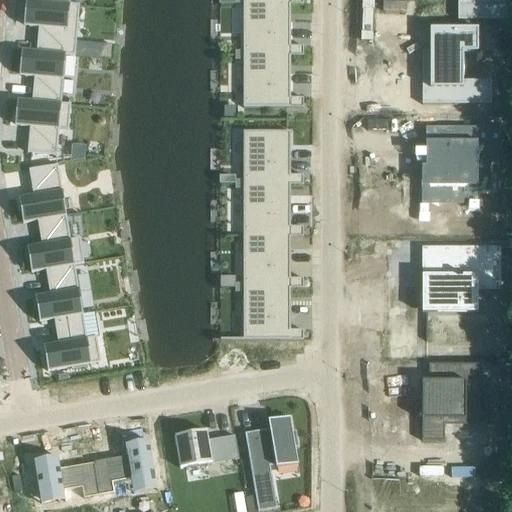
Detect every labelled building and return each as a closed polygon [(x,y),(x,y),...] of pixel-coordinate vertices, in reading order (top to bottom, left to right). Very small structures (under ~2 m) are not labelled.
[(22,50),(22,51),(75,56),(75,53),(66,52),(68,29),(76,30),(78,11),(79,11),(80,6),(26,1),(24,26),(39,28),(37,51),(22,50)] [(489,2),(458,2),(458,20),(492,20),(492,19),(489,19),(489,2)] [(285,4),(243,4),(243,52),(243,56),(285,56),(285,57),(303,57),(303,47),(290,47),(290,22),(285,22),(285,5),(285,4)] [(422,90),(420,90),(420,103),(422,103),(422,105),(491,105),(491,81),(463,81),(463,53),(478,53),(478,29),(430,29),(430,52),(422,52),(422,72),(426,72),(426,80),(422,80),(422,90)] [(17,100),(17,101),(71,106),(71,105),(61,104),(66,55),(75,56),(22,51),(19,76),(34,78),(32,101),(17,100)] [(285,56),(243,56),(243,60),(243,108),(303,108),(303,98),(290,98),(290,74),(285,74),(285,57),(285,56)] [(17,101),(15,126),(30,127),(28,153),(57,156),(59,129),(68,130),(69,111),(70,111),(71,106),(17,101)] [(427,167),(422,167),(422,177),(424,177),(424,202),(457,202),(457,184),(474,184),(474,163),(478,163),(480,163),(480,160),(499,160),(499,148),(502,148),(502,128),(426,128),(426,129),(430,129),(430,156),(427,156),(427,167)] [(290,132),(243,132),(244,180),(244,185),(285,185),(285,186),(303,186),(303,176),(290,176),(290,152),(285,152),(285,136),(290,136),(290,132)] [(33,196),(19,198),(23,223),(66,216),(58,165),(29,170),(33,196)] [(285,185),(244,185),(244,189),(244,237),(285,236),(285,237),(290,237),(303,237),(303,227),(290,227),(290,203),(285,203),(285,186),(285,185)] [(66,216),(23,223),(23,224),(38,221),(42,245),(27,247),(31,272),(84,263),(83,258),(82,258),(79,239),(70,241),(66,216)] [(506,235),(503,235),(503,236),(511,235),(511,225),(506,226),(506,235)] [(285,236),(244,237),(244,284),(244,288),(285,288),(285,289),(303,289),(303,279),(290,279),(290,255),(285,255),(285,237),(285,236)] [(430,276),(422,276),(422,314),(437,314),(437,310),(463,311),(475,311),(475,287),(486,287),(486,248),(446,248),(446,250),(447,250),(447,276),(430,276)] [(84,263),(31,272),(31,273),(46,271),(50,294),(35,297),(39,321),(83,314),(75,266),(84,264),(84,263)] [(285,288),(244,288),(244,293),(245,339),(245,341),(303,341),(303,331),(290,331),(290,307),(285,307),(285,289),(285,288)] [(83,314),(39,321),(39,322),(54,320),(58,343),(43,346),(48,372),(71,368),(72,370),(88,367),(87,365),(101,363),(99,357),(96,338),(87,339),(83,314)] [(424,382),(422,382),(422,405),(422,442),(444,442),(444,438),(444,426),(444,421),(466,421),(466,416),(479,416),(489,416),(488,393),(479,393),(479,364),(429,365),(429,382),(424,382)] [(270,433),(245,438),(255,496),(257,511),(262,511),(277,510),(270,467),(276,466),(276,468),(298,465),(295,447),(297,447),(294,432),(293,432),(290,418),(268,421),(270,433)] [(175,437),(180,469),(212,464),(209,442),(207,432),(175,437)] [(234,437),(234,439),(224,440),(227,462),(239,460),(235,436),(233,437),(234,437)] [(129,462),(95,468),(100,497),(115,494),(114,484),(132,481),(134,491),(158,487),(151,441),(126,445),(129,462)] [(58,457),(33,461),(41,506),(65,502),(64,492),(82,489),(84,499),(100,497),(95,468),(61,473),(58,457)] [(499,463),(499,465),(502,465),(502,479),(511,479),(511,459),(499,460),(499,463)] [(470,511),(470,501),(473,501),(473,488),(430,488),(430,511),(470,511)] [(257,511),(255,496),(246,498),(248,511),(257,511)]
